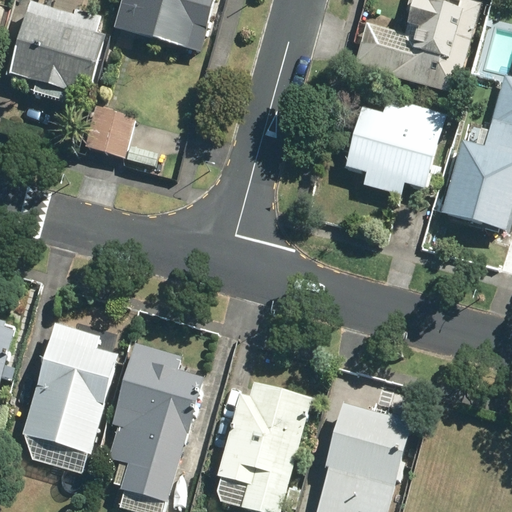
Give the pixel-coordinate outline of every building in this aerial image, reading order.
[(127,0),(118,33),(203,55),(217,0),(127,0)] [(479,4),(461,0),(411,0),(410,4),(414,5),(404,37),(368,27),(358,64),(362,64),(360,72),(382,77),(384,72),(391,74),(391,77),(455,95),(479,4)] [(78,18),(34,6),(33,8),(17,4),(5,43),(19,47),(10,77),(89,100),(111,22),(80,13),(78,18)] [(511,62),(511,32),(497,28),(485,69),(508,75),(511,62)] [(463,142),(442,213),(503,231),(511,197),(511,79),(504,77),(485,148),(463,142)] [(347,167),(421,188),(441,117),(388,103),(385,117),(363,111),(347,167)] [(189,134),(138,123),(140,117),(101,109),(92,151),(130,161),(128,171),(179,182),(189,134)] [(104,341),(57,328),(26,438),(35,462),(85,476),(90,457),(93,458),(121,359),(100,354),(104,341)] [(0,403),(18,335),(0,330),(0,403)] [(120,429),(111,462),(130,467),(123,493),(170,506),(206,379),(182,373),(186,360),(138,347),(116,428),(120,429)] [(241,398),(219,475),(251,484),(244,507),(261,511),(275,511),(306,402),(253,387),(249,401),(241,398)] [(360,511),(382,511),(407,427),(343,409),(326,469),(331,470),(319,511),(352,511),(353,510),(360,511)]
